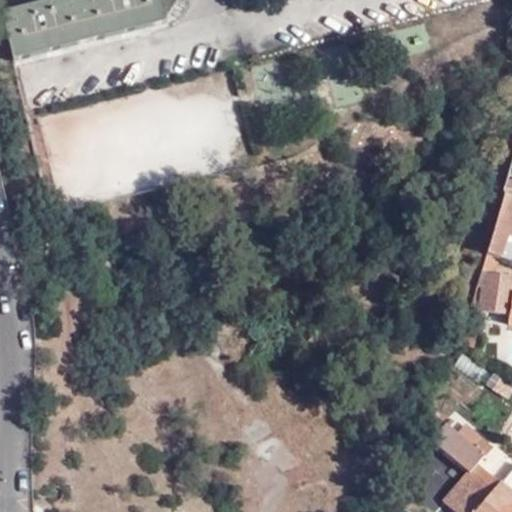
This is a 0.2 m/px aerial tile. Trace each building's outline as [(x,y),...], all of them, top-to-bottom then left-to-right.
[(164,23),(157,0),(67,0),(49,5),(48,0),(32,0),(27,1),(29,9),(2,16),(15,62),(164,23)] [(511,221),(511,192),(505,191),(488,253),(497,256),(502,258),(511,221)] [(497,256),(488,253),(476,310),(510,317),(510,326),(511,326),(511,276),(493,274),(497,256)] [(485,458),(474,449),(446,426),(433,444),(470,475),(447,503),(457,511),(511,511),(511,496),(499,486),(479,468),(485,458)] [(480,442),(474,449),(485,458),(491,451),(480,442)] [(511,496),(511,486),(504,480),(499,486),(511,496)]
